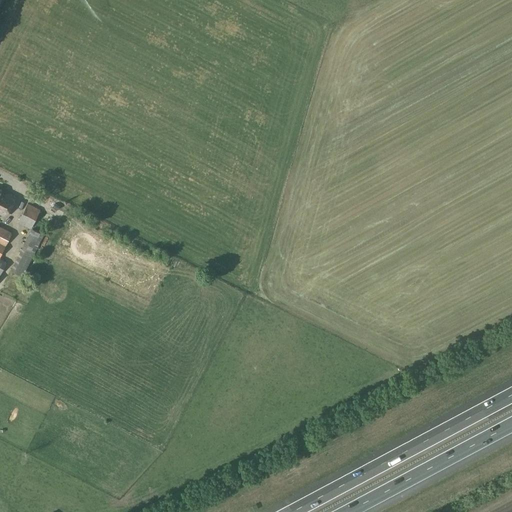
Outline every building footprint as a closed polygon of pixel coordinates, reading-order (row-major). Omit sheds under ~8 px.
[(7,197),(0,192),(0,212),(6,215),(14,199),(8,195),(7,197)] [(18,222),(31,229),(40,210),(27,203),(18,222)] [(0,274),(6,261),(0,258),(0,257),(12,232),(0,226),(0,274)] [(22,277),(44,235),(34,230),(13,272),(22,277)] [(165,257),(163,263),(171,266),(173,261),(165,257)]
